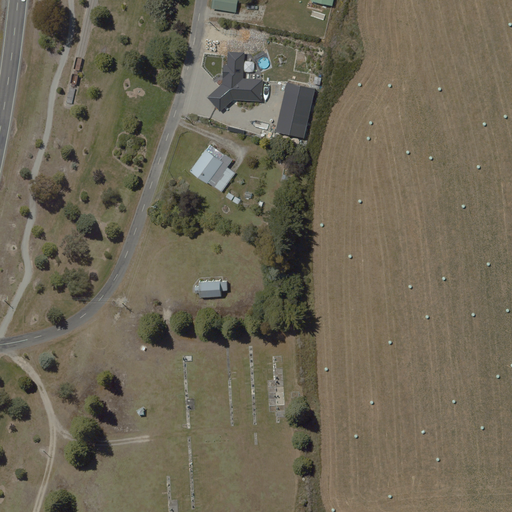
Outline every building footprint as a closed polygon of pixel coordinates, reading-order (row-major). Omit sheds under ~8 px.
[(212,0),(211,17),(233,19),(234,0),(212,0)] [(310,0),(309,10),(331,13),(332,0),(310,0)] [(219,117),(235,107),(257,110),(259,90),(238,87),(242,57),(226,56),(223,93),(208,108),(219,117)] [(82,59),(76,57),(74,70),(79,71),(82,59)] [(75,89),(70,88),(66,102),(72,103),(75,89)] [(291,91),(281,141),(302,146),(312,95),(291,91)] [(209,152),(188,178),(218,202),(234,181),(228,176),(233,170),(209,152)] [(220,287),(199,289),(201,308),(221,306),(220,287)]
